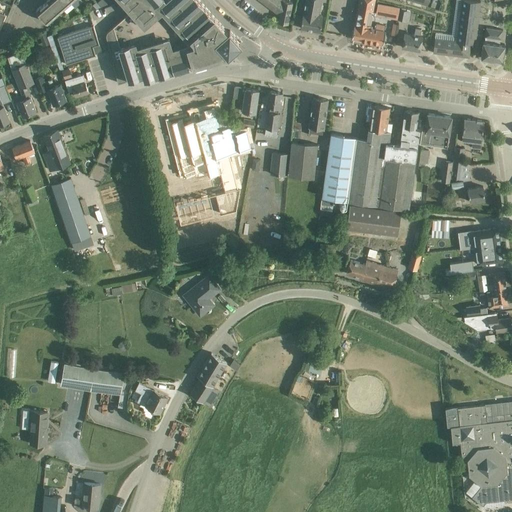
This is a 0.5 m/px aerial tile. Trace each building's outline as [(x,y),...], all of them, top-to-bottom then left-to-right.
[(62,9),(54,0),(46,0),(44,3),(55,15),(62,9)] [(70,2),(67,0),(54,0),(62,9),(70,2)] [(106,37),(106,38),(118,83),(140,76),(144,75),(145,79),(190,66),(190,64),(194,63),(223,55),(222,54),(227,53),(228,54),(241,43),(229,30),(227,32),(226,31),(199,0),(121,0),(125,4),(131,11),(108,31),(107,32),(107,33),(106,34),(106,35),(106,36),(106,37)] [(282,0),(271,0),(267,6),(279,15),(278,22),(288,24),(292,3),(284,1),(282,0)] [(326,2),(325,0),(305,0),(301,28),(320,31),(323,15),(319,15),(321,1),(326,2)] [(359,0),(352,38),(383,44),(386,31),(374,29),(374,27),(370,27),(375,0),(359,0)] [(462,0),(461,14),(479,16),(481,2),(466,0),(462,0)] [(101,7),(96,1),(89,8),(91,11),(101,7)] [(55,15),(44,3),(36,10),(47,22),(55,15)] [(114,5),(104,9),(106,13),(116,10),(114,5)] [(400,9),(398,20),(409,22),(411,11),(400,9)] [(479,16),(461,14),(459,28),(477,30),(479,16)] [(94,25),(58,35),(67,63),(97,55),(95,50),(101,48),(94,25)] [(405,33),(402,47),(420,50),(422,37),(420,36),(421,29),(416,28),(414,35),(405,33)] [(477,30),(459,28),(457,41),(472,44),(475,44),(477,30)] [(481,57),(481,58),(486,58),(485,61),(498,63),(498,60),(502,60),(503,61),(503,60),(505,44),(498,43),(499,39),(502,39),(503,30),(486,28),(485,36),(485,42),(483,41),(481,57)] [(452,55),(454,41),(436,39),(434,53),(452,55)] [(472,44),(457,41),(454,41),(452,55),(470,58),(471,58),(472,44)] [(30,98),(27,89),(26,86),(34,83),(26,62),(22,51),(7,57),(19,88),(21,94),(11,99),(16,113),(21,111),(23,116),(36,111),(31,97),(30,98)] [(64,79),(72,77),(69,68),(62,70),(64,79)] [(51,78),(45,81),(43,75),(34,79),(40,92),(48,89),(53,104),(67,99),(61,83),(54,86),(51,78)] [(87,92),(89,92),(84,77),(78,79),(77,76),(66,79),(69,92),(73,90),(75,96),(82,94),(83,95),(88,94),(87,92)] [(0,98),(0,100),(0,124),(10,121),(3,103),(11,100),(8,92),(6,86),(5,86),(5,85),(0,86),(0,98)] [(233,97),(244,99),(243,111),(256,112),(259,89),(246,88),(245,91),(242,91),(242,87),(235,86),(233,97)] [(265,128),(266,128),(265,135),(276,137),(280,113),(278,112),(279,107),(280,107),(282,93),(269,91),(267,105),(270,106),(269,111),(268,111),(265,128)] [(321,145),(323,129),(324,129),(328,99),(313,97),(309,127),(307,143),(292,141),(288,175),(315,178),(318,145),(321,145)] [(373,106),(368,105),(367,107),(366,114),(367,115),(366,121),(371,121),(370,129),(369,129),(367,138),(331,133),(322,196),(379,204),(387,142),(390,143),(392,123),(387,123),(390,108),(373,106)] [(233,168),(233,165),(236,164),(233,151),(251,146),(247,131),(236,134),(234,126),(222,129),(216,106),(203,110),(205,117),(200,119),(199,113),(198,111),(197,111),(195,112),(194,113),(194,114),(195,120),(183,123),(182,119),(171,122),(180,157),(195,153),(198,164),(193,165),(192,186),(201,187),(243,190),(245,169),(233,168)] [(387,142),(379,204),(409,208),(416,161),(417,147),(421,119),(418,118),(419,112),(405,110),(400,144),(390,143),(387,142)] [(447,148),(449,134),(452,116),(428,113),(426,124),(422,123),(419,144),(447,148)] [(244,119),(243,126),(254,128),(255,120),(244,119)] [(463,135),(462,142),(472,143),(472,145),(472,147),(473,147),(481,148),(482,137),(484,121),(465,119),(463,135)] [(57,130),(44,135),(50,150),(44,152),(51,170),(70,162),(57,130)] [(34,155),(33,152),(35,152),(30,140),(13,147),(17,159),(23,156),(26,164),(32,162),(30,157),(34,155)] [(455,147),(453,162),(462,163),(464,149),(455,147)] [(418,160),(426,163),(430,150),(422,148),(418,160)] [(272,152),(270,174),(286,176),(289,154),(272,152)] [(444,160),(441,181),(449,182),(452,162),(444,160)] [(464,179),(466,179),(469,179),(468,165),(453,163),(451,178),(464,179)] [(71,242),(91,235),(71,177),(51,184),(71,242)] [(463,181),(451,182),(452,189),(464,187),(463,181)] [(32,184),(22,189),(28,202),(30,206),(38,203),(36,198),(38,198),(32,184)] [(483,186),(468,188),(470,202),(485,199),(483,186)] [(321,197),(320,204),(333,206),(334,199),(321,197)] [(347,229),(380,233),(398,236),(401,211),(350,204),(347,229)] [(169,233),(173,250),(236,236),(232,219),(169,233)] [(449,230),(449,220),(434,219),(433,229),(449,230)] [(475,247),(500,244),(498,227),(473,231),(475,247)] [(335,256),(336,245),(320,243),(319,255),(335,256)] [(500,244),(475,247),(477,264),(502,261),(500,244)] [(369,248),(367,255),(375,257),(377,250),(369,248)] [(412,251),(408,267),(417,270),(422,254),(412,251)] [(394,286),(399,270),(367,261),(366,264),(351,260),(347,273),(362,278),(361,280),(385,287),(386,284),(394,286)] [(471,270),(470,260),(449,263),(450,269),(445,269),(446,274),(474,271),(474,269),(471,270)] [(457,281),(461,280),(475,279),(474,271),(456,273),(457,281)] [(494,289),(505,288),(503,272),(486,274),(487,284),(493,283),(494,289)] [(217,285),(209,275),(184,295),(200,315),(213,305),(206,296),(213,291),(212,289),(217,285)] [(111,286),(105,287),(107,295),(112,294),(113,295),(123,293),(137,291),(135,283),(121,285),(121,286),(111,288),(111,286)] [(508,304),(505,288),(494,289),(495,295),(489,296),(490,306),(508,304)] [(467,315),(487,313),(487,307),(480,308),(480,305),(466,307),(467,315)] [(496,312),(464,317),(464,321),(473,326),(476,326),(476,329),(488,327),(496,326),(496,332),(511,330),(509,318),(498,319),(497,319),(496,314),(496,312)] [(321,344),(325,342),(327,337),(325,333),(320,332),(316,334),(315,338),(317,342),(321,344)] [(127,347),(127,344),(124,341),(120,342),(118,344),(118,348),(121,350),(124,350),(127,347)] [(6,376),(15,377),(16,349),(7,348),(6,376)] [(203,401),(227,362),(211,353),(197,375),(200,377),(190,393),(203,401)] [(309,357),(305,368),(309,370),(313,358),(309,357)] [(239,362),(234,358),(230,364),(236,368),(239,362)] [(90,390),(94,368),(64,363),(60,385),(90,390)] [(94,368),(90,390),(121,395),(125,373),(94,368)] [(153,390),(140,383),(137,391),(142,393),(137,401),(146,405),(145,406),(159,413),(167,396),(153,389),(153,390)] [(458,406),(446,407),(448,425),(451,425),(453,443),(461,442),(462,460),(467,460),(468,461),(469,475),(481,485),(472,497),(483,506),(486,502),(511,499),(511,400),(485,403),(485,404),(458,407),(458,406)] [(45,445),(47,411),(30,410),(29,430),(32,430),(31,444),(45,445)] [(85,483),(83,498),(75,498),(74,506),(98,508),(100,484),(85,483)] [(60,511),(62,496),(51,495),(52,488),(45,487),(44,494),(42,511),(60,511)]
